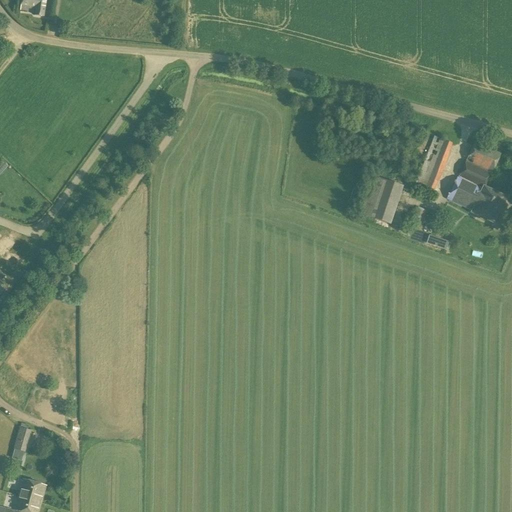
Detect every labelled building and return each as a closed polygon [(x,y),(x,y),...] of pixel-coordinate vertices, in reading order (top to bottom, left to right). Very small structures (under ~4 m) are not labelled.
[(44,17),(46,0),(22,0),(21,10),(35,12),(35,16),(44,17)] [(433,190),(451,143),(434,136),(415,183),(433,190)] [(473,211),(485,188),(501,155),(474,142),(448,199),(473,211)] [(390,225),(403,187),(371,176),(358,214),(390,225)] [(485,188),(473,211),(473,213),(494,223),(506,198),(485,188)] [(421,231),(424,224),(423,223),(428,212),(418,207),(410,226),(421,231)] [(436,238),(429,235),(426,244),(433,246),(436,238)] [(2,260),(8,265),(23,248),(16,243),(2,260)] [(24,452),(30,431),(28,430),(20,428),(14,449),(24,452)] [(26,500),(40,504),(45,486),(24,480),(19,496),(27,498),(26,500)] [(22,511),(38,511),(40,504),(26,500),(27,498),(19,496),(15,511),(5,508),(3,511),(20,511),(21,511),(22,511)]
